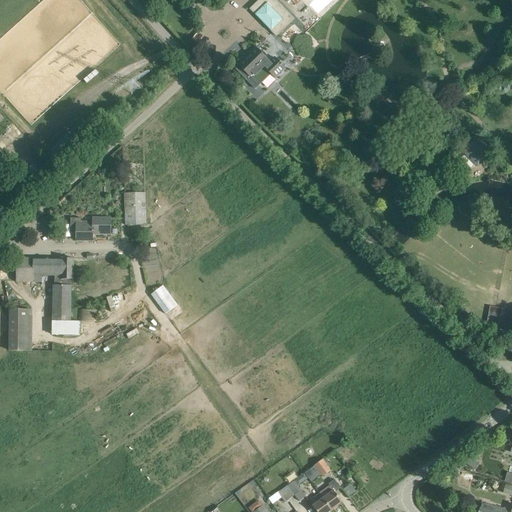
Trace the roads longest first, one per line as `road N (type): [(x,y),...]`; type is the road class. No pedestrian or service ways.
road 1 (unclassified): [(503,370),(193,67)]
road 2 (unclassified): [(0,242),(193,67)]
road 3 (unclassified): [(406,500),(419,476),(511,409)]
